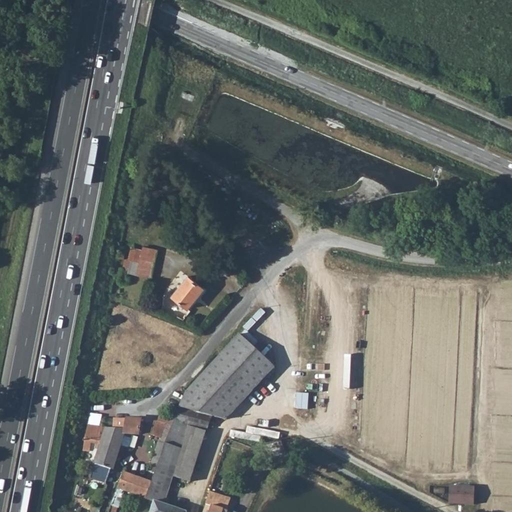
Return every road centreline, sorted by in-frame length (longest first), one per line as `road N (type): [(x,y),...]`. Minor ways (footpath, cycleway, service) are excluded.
road 1 (trunk): [(20,511),(120,0)]
road 2 (trunk): [(92,0),(0,479)]
road 3 (tertiary): [(120,0),(511,169)]
road 4 (track): [(447,511),(287,416),(288,370),(267,280)]
road 5 (track): [(0,40),(36,62),(39,78),(0,262)]
road 6 (residential): [(407,511),(334,466),(292,455),(258,481),(242,506)]
road 7 (unclassified): [(317,242),(175,140)]
